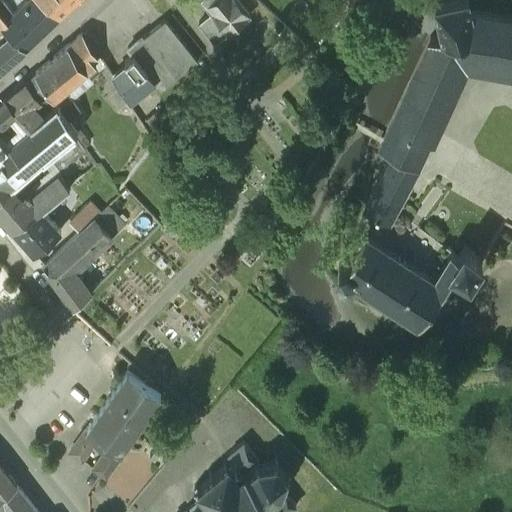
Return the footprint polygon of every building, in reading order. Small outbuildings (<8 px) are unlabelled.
[(59,13),(45,0),(25,0),(13,12),(0,24),(11,33),(25,45),(59,13)] [(0,0),(0,66),(25,45),(11,33),(0,42),(0,23),(0,24),(13,12),(4,1),(3,0),(0,0)] [(5,0),(4,1),(13,12),(25,0),(5,0)] [(45,0),(59,13),(72,0),(45,0)] [(254,22),(236,0),(225,0),(212,11),(206,4),(205,5),(216,19),(204,29),(220,49),(232,39),(233,40),(254,22)] [(411,174),(415,167),(455,62),(461,46),(473,43),(488,70),(511,76),(511,30),(485,26),(478,11),(440,17),(442,46),(430,48),(385,160),(399,168),(411,174)] [(170,25),(148,42),(181,84),(203,67),(170,25)] [(85,35),(68,50),(89,79),(106,65),(85,35)] [(181,84),(148,42),(132,55),(137,61),(129,67),(131,70),(117,82),(133,107),(159,88),(165,96),(181,84)] [(488,70),(473,43),(461,46),(455,62),(488,70)] [(68,50),(37,76),(61,110),(82,140),(92,154),(108,176),(112,171),(141,143),(124,121),(100,138),(71,95),(89,79),(68,50)] [(39,100),(26,84),(8,99),(22,115),(39,100)] [(8,99),(0,106),(0,200),(16,188),(31,177),(14,160),(0,175),(0,137),(17,117),(22,115),(8,99)] [(82,140),(61,110),(5,151),(14,160),(31,177),(52,160),(58,155),(82,140)] [(92,154),(82,140),(58,155),(52,160),(64,176),(92,154)] [(394,221),(411,174),(399,168),(381,216),(394,221)] [(72,194),(61,180),(35,200),(32,196),(26,201),(16,188),(0,200),(0,209),(16,198),(33,218),(37,222),(48,213),(72,194)] [(33,218),(16,198),(0,209),(0,213),(20,236),(25,233),(21,228),(33,218)] [(74,227),(83,237),(98,223),(103,218),(94,209),(74,227)] [(98,223),(102,227),(115,216),(111,211),(103,218),(98,223)] [(66,235),(48,213),(37,222),(33,218),(21,228),(25,233),(20,236),(36,260),(66,235)] [(127,229),(115,216),(102,227),(114,241),(127,229)] [(44,273),(47,276),(102,227),(98,223),(83,237),(44,273)] [(102,227),(47,276),(77,318),(80,315),(79,314),(96,298),(78,276),(114,241),(102,227)] [(371,234),(349,266),(344,267),(340,274),(341,280),(347,284),(353,283),(354,282),(422,326),(457,277),(474,288),(488,265),(467,250),(461,259),(454,254),(438,278),(371,234)] [(0,316),(15,304),(0,285),(0,316)] [(131,377),(110,406),(143,429),(164,400),(131,377)] [(110,406),(90,433),(102,442),(123,457),(124,455),(143,429),(110,406)] [(102,442),(90,433),(73,458),(85,466),(96,450),(102,442)] [(123,457),(102,442),(96,450),(107,458),(96,474),(108,482),(126,457),(124,455),(123,457)] [(263,468),(247,448),(231,461),(236,466),(231,470),(229,467),(226,469),(229,472),(217,482),(214,478),(212,481),(214,484),(203,493),(200,490),(197,492),(200,496),(197,498),(199,501),(202,498),(205,502),(204,503),(205,504),(195,511),(299,511),(288,499),(287,500),(285,498),(289,485),(294,484),(294,481),(289,481),(280,471),(282,466),(278,465),(277,469),(263,471),(261,469),(263,468)] [(0,484),(0,504),(16,490),(8,479),(0,484)] [(0,511),(15,511),(26,502),(16,490),(0,504),(0,511)] [(34,511),(26,502),(15,511),(34,511)]
